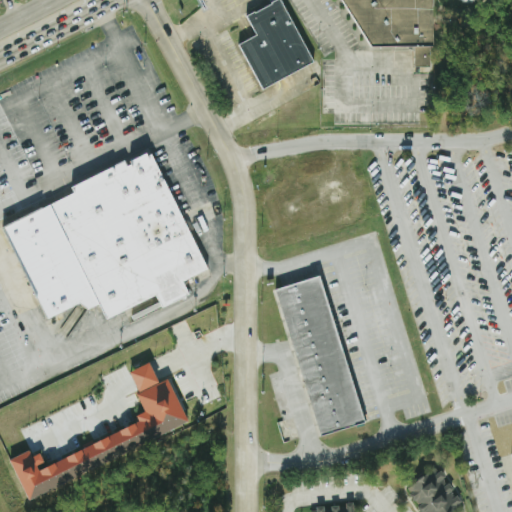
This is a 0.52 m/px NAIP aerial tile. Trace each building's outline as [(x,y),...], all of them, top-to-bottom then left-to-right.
[(265,90),(241,45),(259,35),(249,15),(274,0),(281,0),(315,63),(265,90)] [(435,0),(339,0),(369,48),(413,48),(413,67),(432,67),(431,48),(436,47),(435,0)] [(44,320),(0,232),(0,227),(71,192),(69,188),(122,162),(124,166),(128,164),(126,162),(143,153),(145,156),(148,155),(205,270),(182,281),(188,293),(160,307),(154,295),(104,320),(97,304),(85,310),(78,304),(44,320)] [(340,188),(344,200),(283,221),(278,209),(340,188)] [(316,274),(363,421),(317,436),(270,289),(316,274)] [(128,372),(148,362),(157,382),(138,391),(128,372)] [(29,500),(9,460),(28,450),(32,457),(39,453),(43,461),(36,465),(39,469),(138,420),(135,415),(144,411),(135,394),(167,379),(188,422),(29,500)] [(421,511),(453,511),(463,506),(449,484),(440,469),(408,489),(421,511)]
